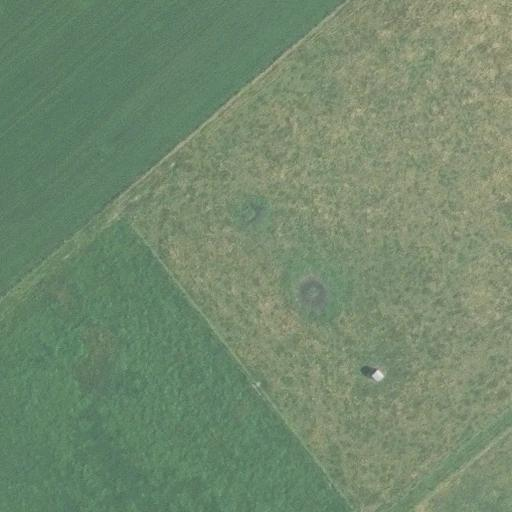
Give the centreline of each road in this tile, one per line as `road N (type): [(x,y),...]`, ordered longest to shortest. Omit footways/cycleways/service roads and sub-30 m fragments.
road 1 (track): [(357,0),(0,311)]
road 2 (track): [(511,414),(394,511)]
